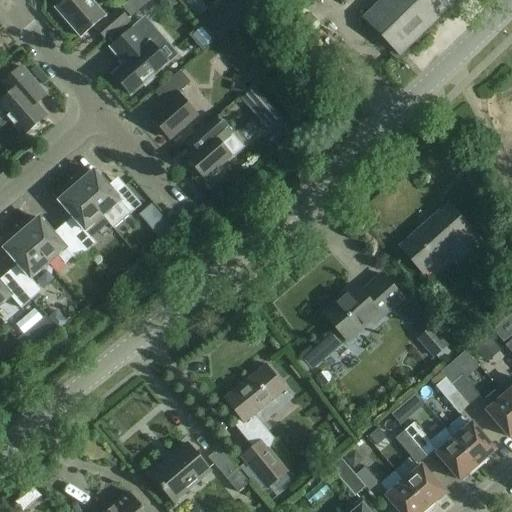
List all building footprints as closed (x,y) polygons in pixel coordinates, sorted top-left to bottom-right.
[(105,18),(97,9),(107,0),(66,0),(56,9),(81,39),(105,18)] [(178,4),(173,0),(157,0),(168,12),(178,4)] [(459,0),(382,0),(363,19),(399,58),(459,0)] [(129,20),(120,10),(96,31),(105,41),(129,20)] [(127,36),(111,49),(126,65),(114,76),(131,96),(146,82),(167,64),(177,55),(146,19),(133,30),(127,36)] [(199,65),(212,52),(198,38),(185,50),(199,65)] [(36,105),(46,96),(22,68),(3,84),(0,82),(0,109),(23,137),(30,131),(35,131),(39,128),(40,122),(46,117),(36,105)] [(99,87),(114,77),(109,68),(93,79),(99,87)] [(180,72),(175,77),(160,90),(170,102),(151,118),(170,140),(197,116),(178,95),(191,84),(180,72)] [(241,100),(277,141),(290,129),(254,89),(241,100)] [(193,155),(187,160),(204,180),(231,156),(221,145),(233,134),(218,118),(185,146),(193,155)] [(72,180),(71,180),(103,217),(114,229),(131,215),(142,206),(125,186),(115,195),(95,172),(90,176),(86,171),(73,182),(72,180)] [(86,232),(103,217),(71,180),(71,181),(73,183),(60,194),(64,198),(60,202),(80,226),(70,234),(87,253),(97,245),(86,232)] [(460,261),(466,256),(481,243),(471,232),(472,231),(449,206),(435,219),(436,220),(425,229),(424,228),(401,248),(424,274),(450,250),(460,261)] [(60,243),(40,219),(35,224),(31,219),(19,230),(17,228),(16,228),(48,265),(58,256),(65,265),(73,258),(76,262),(87,253),(70,234),(60,243)] [(31,279),(48,265),(16,228),(18,230),(5,241),(10,246),(5,250),(25,273),(15,282),(32,301),(42,292),(31,279)] [(349,299),(346,296),(324,315),(337,330),(302,360),(312,372),(347,341),(348,343),(379,315),(382,318),(403,300),(382,276),(362,294),(359,291),(349,299)] [(32,301),(15,282),(5,290),(0,284),(0,306),(10,297),(21,310),(32,301)] [(28,364),(54,342),(42,328),(16,351),(28,364)] [(418,339),(435,358),(448,347),(432,328),(418,339)] [(481,375),(491,390),(506,380),(496,365),(481,375)] [(225,399),(242,421),(236,426),(254,448),(242,458),(247,463),(240,469),(262,495),(268,490),(268,489),(286,474),(269,452),(274,440),(262,425),(293,400),(286,392),(266,367),(225,399)] [(446,378),(470,406),(480,397),(457,369),(446,378)] [(322,372),(316,377),(324,386),(330,381),(331,376),(328,372),(322,372)] [(459,415),(470,406),(446,378),(436,387),(459,415)] [(511,404),(505,397),(499,389),(483,402),(489,410),(487,412),(510,438),(511,436),(511,404)] [(415,424),(405,432),(427,458),(435,451),(438,454),(437,455),(460,481),(468,474),(470,477),(480,469),(455,440),(455,439),(447,430),(437,438),(431,443),(415,424)] [(455,440),(480,469),(489,461),(487,458),(495,451),(473,424),(455,439),(455,440)] [(417,466),(427,458),(405,432),(395,440),(417,466)] [(211,473),(200,460),(187,445),(151,476),(175,504),(211,473)] [(249,483),(238,470),(220,449),(208,458),(238,493),(249,483)] [(366,488),(356,476),(341,459),(331,468),(355,496),(366,488)] [(405,482),(430,511),(439,504),(437,501),(445,494),(422,467),(405,482)] [(356,476),(366,488),(377,500),(386,492),(366,468),(356,476)] [(429,511),(430,511),(405,482),(387,497),(399,511),(429,511)] [(145,511),(130,493),(107,511),(145,511)] [(372,511),(363,501),(349,511),(372,511)]
